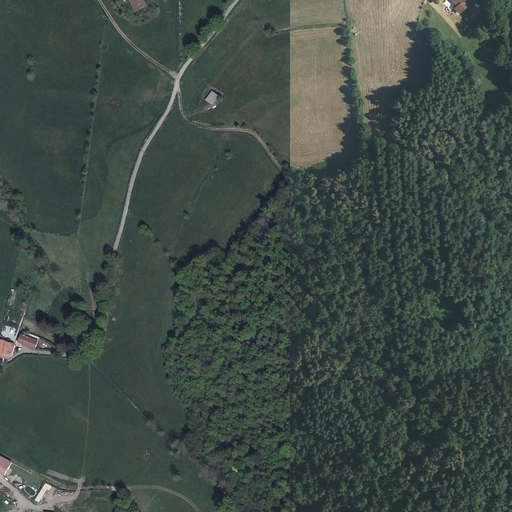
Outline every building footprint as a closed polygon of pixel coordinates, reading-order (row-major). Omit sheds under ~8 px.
[(144,0),(131,0),(137,11),(147,6),(144,0)] [(467,6),(471,0),(454,0),(459,4),(456,7),(461,12),(467,6)] [(482,10),(475,3),(466,12),(472,19),(482,10)] [(212,90),(206,100),(214,105),(220,95),(212,90)] [(27,337),(39,342),(40,339),(28,334),(27,337)] [(23,345),(35,350),(39,342),(27,337),(23,335),(20,342),(23,344),(23,345)] [(12,357),(15,345),(0,341),(0,353),(5,355),(12,357)] [(0,466),(8,471),(13,459),(0,452),(0,466)] [(24,490),(32,496),(35,491),(27,485),(24,490)]
